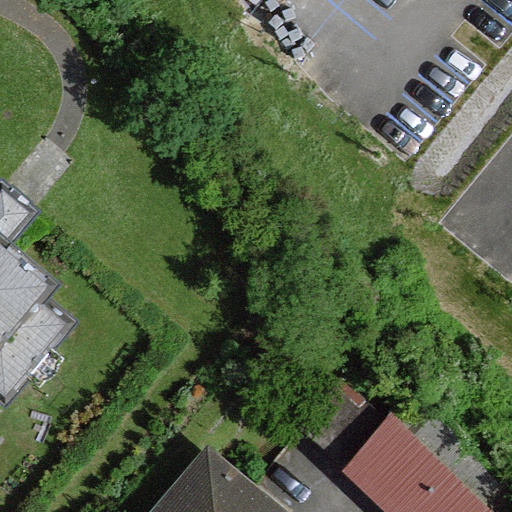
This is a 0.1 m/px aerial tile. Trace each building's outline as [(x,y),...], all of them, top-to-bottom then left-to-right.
[(0,184),(0,235),(9,243),(38,210),(23,197),(3,181),(0,184)] [(0,392),(7,398),(26,374),(50,346),(68,323),(44,304),(60,284),(9,243),(0,235),(0,392)] [(50,346),(26,374),(42,387),(66,358),(50,346)] [(307,427),(350,463),(388,416),(343,383),(307,427)] [(388,416),(489,511),(511,511),(511,492),(416,388),(388,416)] [(489,511),(388,416),(350,463),(347,467),(393,511),(489,511)] [(153,511),(292,511),(209,445),(153,511)]
